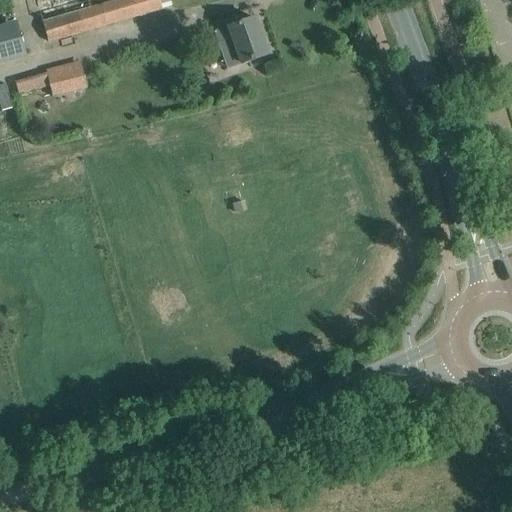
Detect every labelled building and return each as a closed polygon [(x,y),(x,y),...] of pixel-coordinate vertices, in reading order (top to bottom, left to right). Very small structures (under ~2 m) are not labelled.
[(119,0),(90,9),(42,23),(48,42),(162,8),(159,0),(119,0)] [(254,17),(214,32),(218,44),(221,43),(230,69),(248,62),(267,55),(254,17)] [(14,24),(0,27),(0,58),(22,53),(14,24)] [(81,64),(47,72),(51,88),(85,80),(81,64)] [(19,96),(47,87),(43,75),(15,84),(19,96)] [(149,339),(139,343),(142,354),(153,351),(149,339)]
